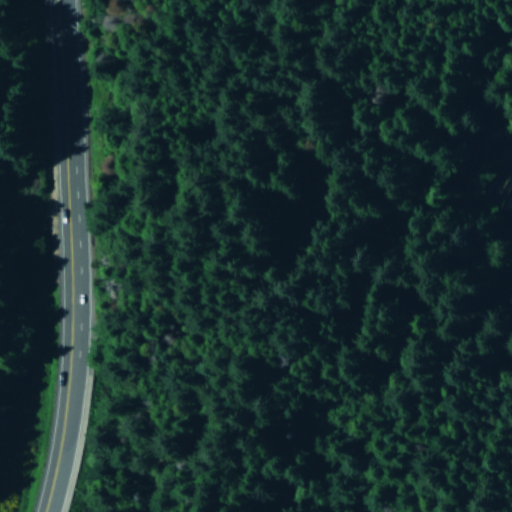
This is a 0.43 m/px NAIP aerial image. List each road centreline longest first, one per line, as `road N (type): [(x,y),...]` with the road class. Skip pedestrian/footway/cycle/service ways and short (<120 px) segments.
road 1 (trunk): [(56,302),(52,0)]
road 2 (trunk): [(40,511),(55,410),(56,302)]
